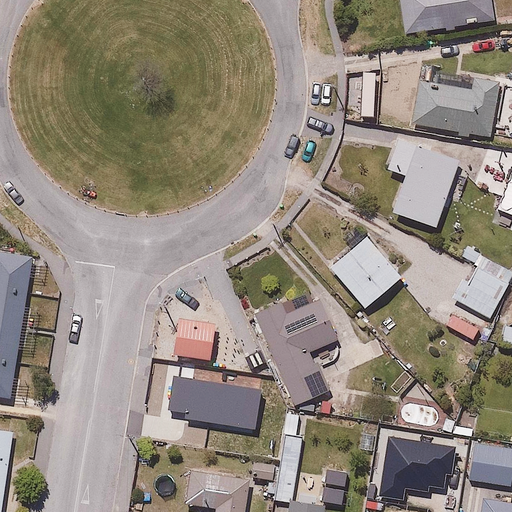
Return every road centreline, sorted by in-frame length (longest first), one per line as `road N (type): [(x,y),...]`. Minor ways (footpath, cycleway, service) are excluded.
road 1 (residential): [(270,0),(289,48),(292,87),(287,121),(257,190),(185,235),(119,239)]
road 2 (residential): [(73,511),(119,239)]
road 3 (residential): [(119,239),(72,223),(34,196),(0,129)]
